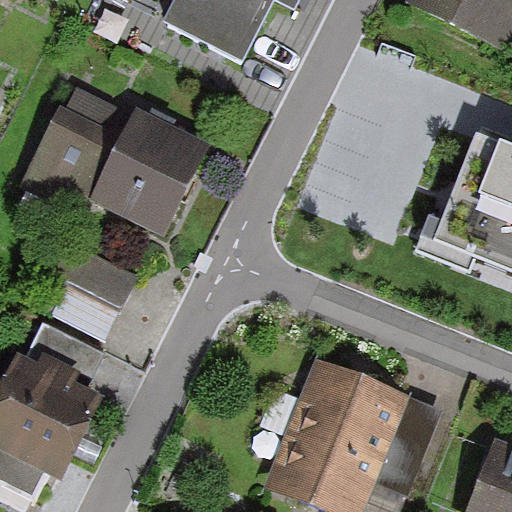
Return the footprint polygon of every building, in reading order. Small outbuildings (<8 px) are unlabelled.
[(187,0),(173,33),(248,67),(278,1),(295,9),(299,0),(187,0)] [(511,0),(408,0),(407,3),(452,22),(509,53),(511,47),(511,0)] [(207,162),(72,95),(23,192),(82,221),(88,208),(166,246),(207,162)] [(511,137),(479,124),(433,239),(511,270),(511,137)] [(136,285),(77,253),(44,314),(103,346),(136,285)] [(45,331),(31,356),(89,388),(103,362),(45,331)] [(103,407),(26,368),(0,418),(0,450),(64,483),(103,407)] [(437,415),(318,370),(267,501),(295,511),(364,511),(376,481),(408,493),(437,415)] [(511,511),(511,456),(495,450),(472,511),(511,511)] [(0,489),(34,505),(45,481),(0,460),(0,489)]
